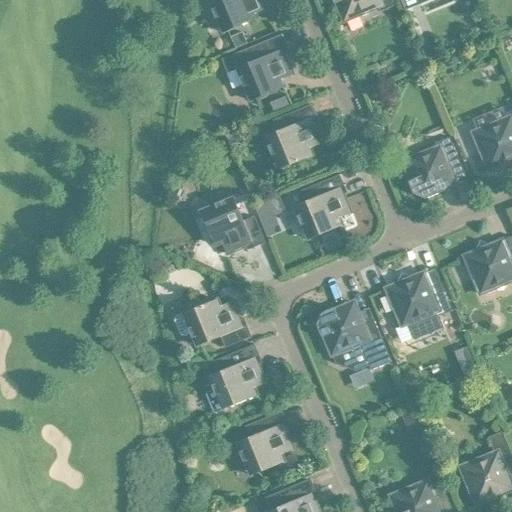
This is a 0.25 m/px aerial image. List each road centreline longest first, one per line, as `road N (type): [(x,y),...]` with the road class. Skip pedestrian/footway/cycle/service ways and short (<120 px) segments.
road 1 (residential): [(354,511),(270,296),(398,237)]
road 2 (residential): [(398,237),(300,0)]
road 3 (residential): [(398,237),(511,195)]
